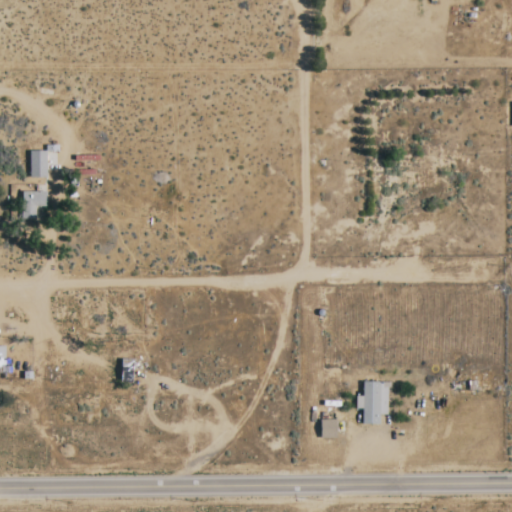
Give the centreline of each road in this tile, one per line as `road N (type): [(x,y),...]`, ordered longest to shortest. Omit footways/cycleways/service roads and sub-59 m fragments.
road 1 (track): [(0,284),(511,275)]
road 2 (residential): [(511,484),(0,487)]
